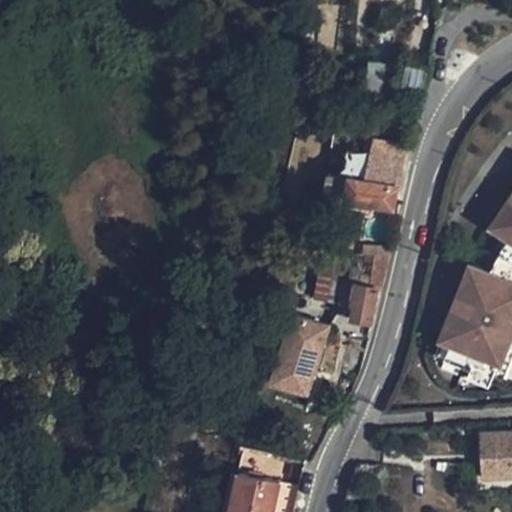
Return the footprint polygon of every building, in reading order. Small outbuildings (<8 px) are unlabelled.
[(376,137),(372,154),(403,160),(405,143),(376,137)] [(347,199),(395,208),(403,160),(348,149),(343,175),(330,173),(325,204),(346,207),(347,199)] [(464,374),(486,383),(490,373),(495,358),(498,359),(504,342),(511,344),(511,327),(510,326),(511,320),(511,200),(505,196),(487,222),(504,233),(488,267),(467,259),(455,291),(471,297),(466,311),(449,304),(437,334),(448,338),(441,355),(468,365),(464,374)] [(391,255),(392,246),(364,243),(363,253),(391,255)] [(382,289),(391,255),(363,253),(359,284),(379,288),(382,289)] [(330,301),(335,279),(319,276),(314,297),(330,301)] [(372,322),(379,288),(359,284),(352,319),(372,322)] [(471,297),(455,291),(449,304),(466,311),(471,297)] [(330,325),(294,314),(272,382),(308,393),(330,325)] [(437,334),(430,351),(441,355),(448,338),(437,334)] [(495,358),(490,373),(501,377),(511,348),(511,344),(504,342),(498,359),(495,358)] [(511,429),(479,432),(481,475),(511,472),(511,429)] [(241,466),(281,472),(283,458),(243,451),(241,466)] [(405,501),(425,504),(429,470),(409,468),(405,501)] [(282,481),(239,471),(229,511),(276,511),(275,511),(282,481)]
